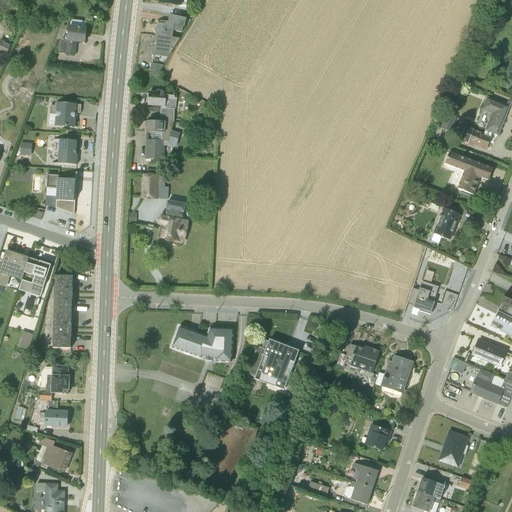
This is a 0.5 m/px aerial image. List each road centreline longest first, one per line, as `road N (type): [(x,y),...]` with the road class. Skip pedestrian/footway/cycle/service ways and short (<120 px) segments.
road 1 (residential): [(446,344),(286,305),(105,298)]
road 2 (secondary): [(126,0),(107,252)]
road 3 (secondary): [(105,298),(97,511)]
road 4 (unknown): [(112,375),(221,396),(239,360),(240,303)]
road 5 (residential): [(446,344),(511,188)]
